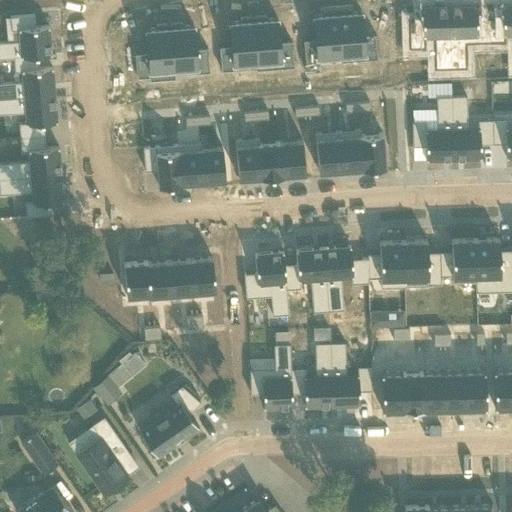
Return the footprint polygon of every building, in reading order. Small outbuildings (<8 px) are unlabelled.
[(502,18),(489,18),(489,42),(503,42),(503,34),(511,33),(511,3),(501,4),(502,18)] [(475,5),(448,6),(450,68),(465,68),(464,43),(489,42),(489,18),(476,19),(475,5)] [(422,20),(409,20),(409,48),(423,48),(423,36),(434,36),(435,69),(450,68),(448,6),(422,6),(422,20)] [(348,9),(336,10),(340,60),(377,57),(375,34),(363,34),(361,11),(348,12),(348,9)] [(315,38),(303,39),(305,71),(319,70),(318,62),(340,60),(336,10),(324,11),(324,14),(313,15),(315,38)] [(18,29),(19,40),(0,41),(0,57),(13,57),(37,55),(51,54),(49,25),(35,26),(34,14),(9,16),(10,30),(18,29)] [(265,16),(253,17),(256,67),(257,69),(293,66),(291,40),(279,41),(277,17),(265,18),(265,16)] [(231,45),(219,46),(220,70),(256,67),(253,17),(240,18),(240,20),(229,21),(231,45)] [(181,23),(169,24),(172,74),(173,73),(208,71),(207,47),(195,48),(193,24),(181,25),(181,23)] [(148,52),(135,53),(137,77),(149,76),(149,79),(174,77),(173,73),(172,74),(169,24),(156,25),(157,27),(145,28),(148,52)] [(14,71),(21,70),(22,81),(0,82),(0,97),(54,94),(52,66),(38,67),(37,55),(13,57),(14,71)] [(0,112),(25,111),(25,122),(18,122),(20,136),(44,135),(43,122),(56,121),(54,94),(0,97),(0,112)] [(412,121),(411,121),(412,145),(425,145),(425,159),(453,158),(451,95),(435,95),(436,108),(412,109),(412,121)] [(466,95),(451,95),(453,158),(480,157),(480,144),(492,143),(491,119),(491,112),(467,113),(466,95)] [(369,101),(357,102),(358,110),(370,109),(369,101)] [(357,102),(345,103),(346,111),(358,110),(357,102)] [(317,105),(306,106),(306,114),(318,113),(317,105)] [(306,106),(294,107),(295,115),(306,114),(306,106)] [(267,110),(255,111),(256,119),(267,118),(267,110)] [(255,111),(243,111),(244,120),(256,119),(255,111)] [(196,115),(185,116),(185,125),(197,124),(196,115)] [(208,115),(196,115),(197,124),(209,123),(208,115)] [(505,119),(491,119),(492,143),(505,143),(505,157),(511,156),(511,125),(505,125),(505,119)] [(360,128),(359,129),(362,168),(385,166),(382,132),(360,134),(360,128)] [(359,129),(337,130),(340,169),(361,168),(362,168),(359,129)] [(337,130),(315,132),(318,171),(340,169),(337,130)] [(0,162),(0,177),(61,173),(58,146),(44,147),(44,135),(20,136),(21,150),(28,150),(29,160),(0,162)] [(257,137),(235,139),(238,178),(260,176),(257,137)] [(258,137),(257,137),(260,176),(282,174),(279,141),(258,142),(258,137)] [(302,138),(279,141),(282,174),(283,174),(305,172),(302,138)] [(199,142),(177,143),(180,183),(182,183),(182,182),(202,181),(199,142)] [(199,142),(202,181),(224,179),(222,145),(199,147),(199,142)] [(177,143),(143,146),(145,170),(156,169),(158,184),(180,183),(177,143)] [(31,191),(32,201),(25,202),(26,216),(50,214),(49,202),(63,200),(61,173),(0,177),(0,193),(31,191)] [(445,245),(445,269),(458,269),(458,270),(482,269),(481,232),(457,233),(457,245),(445,245)] [(481,232),(482,269),(506,269),(506,268),(511,268),(511,243),(506,244),(506,232),(481,232)] [(409,271),(408,233),(384,234),(384,246),(372,246),(372,270),(385,270),(385,271),(409,271)] [(445,269),(445,245),(433,245),(433,233),(408,233),(409,271),(433,270),(433,269),(445,269)] [(327,240),(332,303),(347,302),(345,269),(357,268),(357,276),(370,275),(369,251),(356,252),(355,238),(327,240)] [(301,255),(288,257),(289,281),(303,280),(302,272),(314,272),(317,304),(332,303),(327,240),(300,241),(301,255)] [(291,306),(289,281),(288,257),(287,242),(258,244),(259,258),(246,259),(248,284),(261,283),(261,275),(273,274),(275,307),(291,306)] [(215,247),(192,249),(194,283),(217,281),(215,247)] [(192,249),(170,251),(172,284),(194,283),(192,249)] [(148,251),(125,252),(128,286),(150,285),(150,286),(151,286),(148,251)] [(151,286),(172,284),(170,251),(149,252),(149,251),(148,251),(151,286)] [(34,289),(65,287),(64,283),(43,265),(32,266),(34,289)] [(112,272),(98,273),(99,280),(113,280),(112,272)] [(328,325),(327,310),(315,311),(316,325),(328,325)] [(330,325),(344,324),(343,311),(329,312),(330,325)] [(371,325),(384,325),(383,317),(377,311),(370,312),(371,325)] [(288,313),(275,314),(276,327),(289,326),(288,313)] [(197,327),(196,314),(189,315),(189,327),(197,327)] [(196,314),(197,327),(205,326),(204,314),(196,314)] [(154,330),(153,317),(145,318),(146,330),(154,330)] [(153,317),(154,330),(162,330),(161,317),(153,317)] [(329,342),(345,342),(344,326),(329,327),(329,342)] [(314,342),(329,342),(329,327),(314,328),(314,342)] [(275,332),(276,342),(287,342),(287,331),(275,332)] [(289,368),(290,392),(302,392),(302,406),(330,406),(329,342),(314,342),(314,375),(302,375),(302,368),(289,368)] [(370,391),(370,381),(370,367),(357,367),(357,374),(345,375),(345,342),(329,342),(330,406),(358,405),(358,391),(370,391)] [(290,392),(289,368),(289,343),(272,343),(272,357),(248,358),(248,393),(261,393),(261,407),(290,406),(289,392),(290,392)] [(118,359),(121,363),(126,369),(140,358),(134,351),(131,353),(129,350),(118,359)] [(498,403),(511,402),(511,364),(498,365),(498,403)] [(491,403),(490,365),(468,366),(469,404),(491,403)] [(406,367),(407,405),(427,404),(427,366),(406,367)] [(427,366),(427,404),(448,404),(447,366),(427,366)] [(469,404),(468,366),(447,366),(448,404),(469,404)] [(407,405),(406,367),(384,367),(385,405),(407,405)] [(107,375),(92,387),(106,405),(121,392),(117,387),(107,375)] [(139,430),(157,456),(198,426),(185,408),(188,404),(191,406),(196,400),(199,402),(200,401),(181,385),(170,393),(177,404),(139,430)] [(76,408),(83,419),(97,409),(89,399),(76,408)] [(75,454),(103,493),(129,475),(116,457),(127,449),(103,416),(91,424),(92,425),(68,441),(76,454),(75,454)] [(21,440),(43,473),(58,463),(35,430),(21,440)] [(14,510),(15,511),(72,511),(52,484),(51,484),(51,485),(16,510),(16,509),(14,510)] [(238,511),(239,511),(280,511),(274,504),(265,510),(257,498),(238,511)] [(430,511),(430,502),(407,502),(407,511),(430,511)] [(452,511),(452,503),(431,503),(431,502),(430,502),(430,511),(452,511)] [(452,503),(452,511),(473,511),(474,502),(452,503)] [(474,502),(473,511),(496,511),(497,502),(474,502)]
